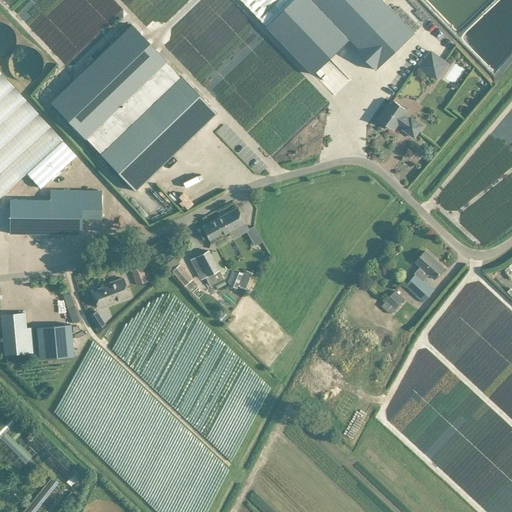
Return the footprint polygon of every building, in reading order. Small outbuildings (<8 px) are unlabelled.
[(239,0),(311,75),(349,39),(375,67),(415,32),(384,0),(239,0)] [(131,24),(50,103),(100,154),(135,191),(216,113),(181,76),(131,24)] [(423,62),(419,68),(437,80),(449,64),(444,60),(431,51),(423,62)] [(0,196),(26,173),(62,140),(0,73),(0,196)] [(355,109),(359,113),(379,95),(375,90),(355,109)] [(393,100),(380,119),(394,129),(399,123),(405,127),(403,129),(415,137),(423,126),(411,118),(410,120),(403,116),(407,110),(393,100)] [(26,173),(40,189),(76,156),(62,140),(26,173)] [(7,203),(7,208),(9,208),(9,233),(81,234),(81,218),(101,218),(102,191),(101,191),(101,200),(82,200),(82,190),(50,190),(50,200),(10,199),(9,203),(7,203)] [(445,197),(443,198),(458,212),(467,203),(461,198),(459,201),(455,198),(451,202),(445,197)] [(202,227),(207,235),(210,242),(229,232),(233,239),(249,230),(245,223),(242,216),(237,207),(202,227)] [(260,236),(252,241),(254,246),(262,241),(260,236)] [(209,251),(193,259),(203,278),(205,277),(209,286),(224,279),(221,273),(227,270),(217,251),(211,254),(209,251)] [(424,280),(429,274),(435,279),(439,275),(441,274),(440,273),(444,268),(434,258),(433,260),(425,253),(426,251),(416,262),(421,266),(415,273),(416,274),(405,285),(423,302),(434,289),(424,280)] [(167,264),(172,270),(171,271),(184,286),(185,286),(190,292),(197,286),(192,279),(192,278),(174,257),(167,264)] [(246,270),(240,286),(247,289),(253,273),(246,270)] [(144,272),(133,276),(137,285),(147,282),(144,272)] [(239,272),(233,287),(237,288),(243,273),(239,272)] [(92,291),(96,300),(98,307),(129,295),(126,287),(123,278),(107,284),(108,285),(92,291)] [(217,288),(225,283),(223,279),(214,284),(217,288)] [(375,312),(383,303),(367,288),(359,298),(375,312)] [(390,313),(404,299),(395,290),(381,305),(390,313)] [(1,315),(2,325),(4,355),(36,352),(35,337),(34,328),(26,328),(25,313),(1,315)] [(71,325),(37,328),(40,359),(73,356),(71,325)] [(27,362),(26,356),(14,357),(14,364),(27,362)] [(10,414),(0,423),(0,436),(26,462),(31,456),(15,439),(24,430),(19,425),(10,435),(6,431),(16,420),(10,414)] [(79,468),(66,481),(71,486),(83,473),(79,468)] [(53,478),(26,511),(34,511),(58,482),(53,478)]
